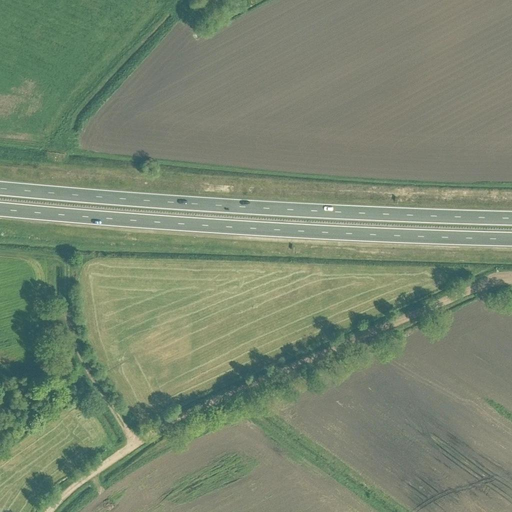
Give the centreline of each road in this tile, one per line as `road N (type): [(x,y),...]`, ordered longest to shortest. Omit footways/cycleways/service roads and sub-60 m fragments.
road 1 (track): [(48,511),(167,423),(453,295),(511,280)]
road 2 (trunk): [(511,218),(0,188)]
road 3 (trunk): [(0,209),(511,239)]
road 4 (track): [(136,442),(68,325),(64,261)]
